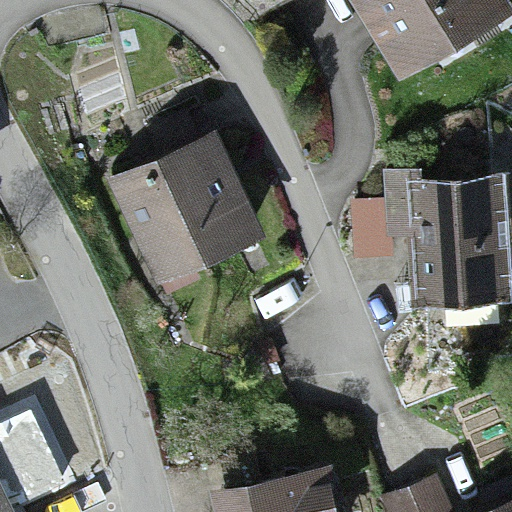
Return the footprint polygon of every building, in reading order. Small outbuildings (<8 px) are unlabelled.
[(497,15),(488,0),(370,0),(409,66),(497,15)] [(105,172),(157,277),(259,227),(207,122),(105,172)] [(412,321),(511,313),(511,290),(504,187),(402,195),(412,321)] [(205,508),(205,511),(329,511),(322,481),(205,508)] [(443,511),(435,489),(383,509),(384,511),(511,511),(511,510),(506,511),(443,511)]
